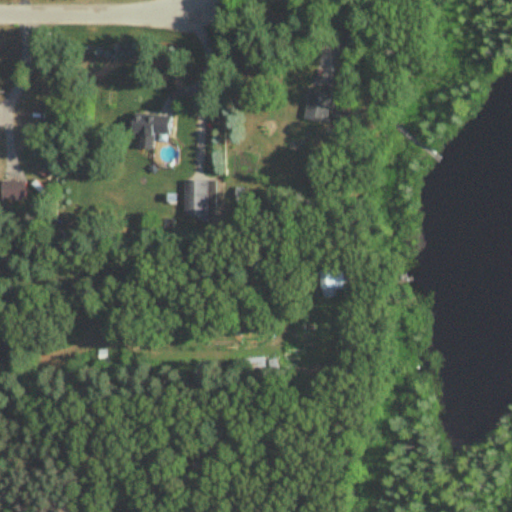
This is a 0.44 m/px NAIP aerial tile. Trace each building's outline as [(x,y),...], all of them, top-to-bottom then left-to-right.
[(335,93),(311,89),(306,121),(330,124),(335,93)] [(174,118),(137,116),(136,136),(142,137),(141,150),(155,151),(156,135),(172,137),(174,118)] [(28,182),(3,182),(3,201),(28,201),(28,182)] [(216,218),(216,182),(185,182),(185,218),(216,218)] [(335,292),(354,289),(351,268),(322,272),(326,298),(336,297),(335,292)] [(108,365),(108,352),(100,352),(100,365),(108,365)] [(246,360),(247,369),(265,368),(264,358),(246,360)]
